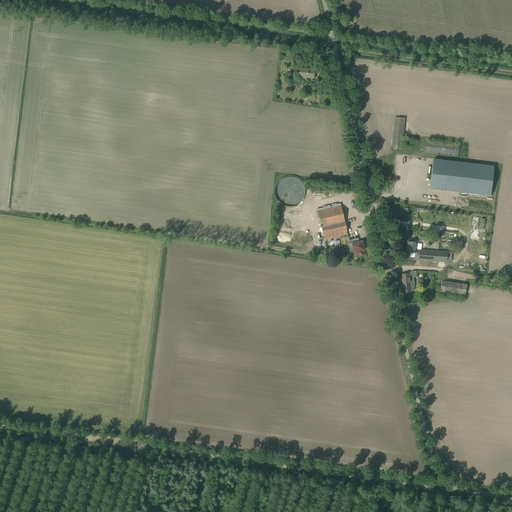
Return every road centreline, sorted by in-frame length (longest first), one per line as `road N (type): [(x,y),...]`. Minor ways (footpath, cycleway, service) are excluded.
road 1 (track): [(0,429),(511,499)]
road 2 (unclassified): [(438,487),(323,0)]
